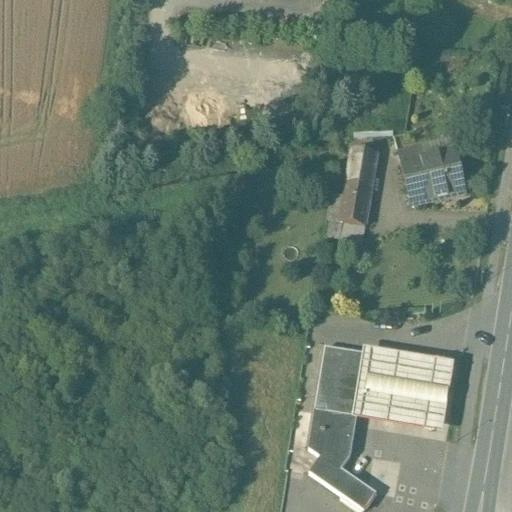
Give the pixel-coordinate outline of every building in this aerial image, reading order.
[(453,151),(423,159),(420,147),(396,153),(410,209),(464,196),(453,151)] [(375,157),(351,152),(345,183),(370,187),(375,157)] [(370,187),(345,183),(339,224),(363,229),(370,187)] [(362,359),(324,352),(307,453),(319,461),(339,475),(339,474),(349,460),(356,424),(357,418),(361,417),(369,363),(365,359),(362,359)] [(362,353),(362,359),(365,359),(369,363),(361,417),(357,418),(356,424),(441,438),(453,369),(362,353)] [(364,511),(374,498),(339,474),(339,475),(319,461),(308,477),(358,511),(364,511)]
